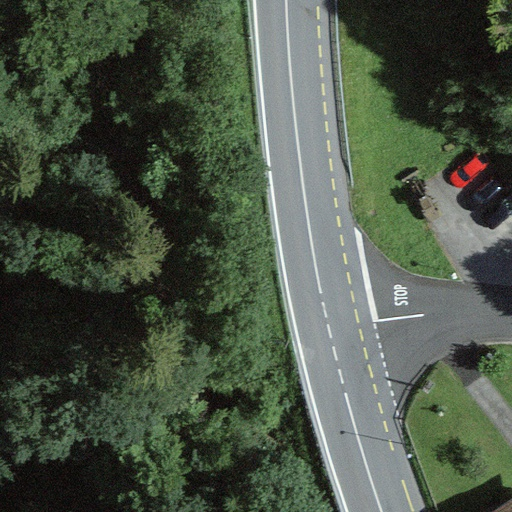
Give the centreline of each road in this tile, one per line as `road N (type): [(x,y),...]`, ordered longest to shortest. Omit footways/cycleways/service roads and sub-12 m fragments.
road 1 (track): [(230,511),(99,103),(79,0)]
road 2 (primary): [(285,0),(320,293),(382,511)]
